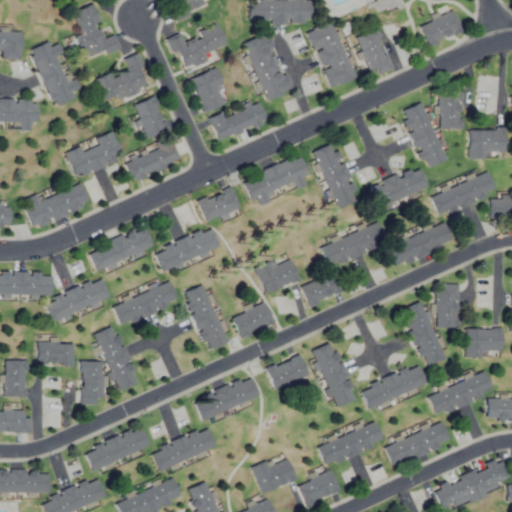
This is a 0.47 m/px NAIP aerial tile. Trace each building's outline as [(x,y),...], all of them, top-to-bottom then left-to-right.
[(204,5),(201,0),(167,0),(174,17),(204,5)] [(306,0),(250,0),(251,1),(246,0),(246,23),(307,24),(306,0)] [(70,13),(79,35),(72,37),(82,61),(116,47),(111,36),(99,40),(92,24),(98,21),(91,5),(70,13)] [(416,26),(425,47),(452,36),(449,27),(455,25),(450,12),(416,26)] [(324,89),(350,80),(329,23),(304,32),(324,89)] [(182,71),(204,62),(202,55),(223,47),(214,25),(195,32),(197,38),(181,44),(177,34),(164,39),(169,55),(175,52),(182,71)] [(367,73),(372,71),(375,77),(390,70),(372,30),(352,39),(367,73)] [(0,60),(18,61),(19,33),(0,32),(0,60)] [(263,101),(286,92),(263,35),(240,44),(263,101)] [(49,108),(71,100),(68,91),(75,88),(72,80),(63,84),(52,57),(59,55),(55,45),(47,48),(45,43),(27,51),(49,108)] [(89,81),(98,102),(120,92),(123,98),(149,87),(135,54),(120,60),(125,71),(109,78),(107,74),(89,81)] [(201,114),(225,104),(210,70),(186,81),(201,114)] [(460,93),(436,93),(436,130),(460,130),(460,93)] [(0,123),(18,123),(18,131),(27,131),(27,123),(33,123),(33,98),(0,97),(0,123)] [(143,141),(165,130),(150,98),(128,108),(143,141)] [(205,120),(215,143),(263,123),(255,104),(221,119),(219,114),(205,120)] [(422,170),(442,161),(417,104),(397,113),(422,170)] [(466,157),(502,157),(502,131),(466,131),(466,157)] [(61,154),(71,179),(120,159),(109,132),(91,140),(94,147),(80,153),(77,147),(61,154)] [(129,182),(177,162),(167,138),(152,144),(154,150),(121,164),(129,182)] [(333,210),(354,202),(332,144),(311,152),(333,210)] [(241,179),(252,207),(271,199),(268,191),(290,183),(292,191),(302,187),(299,179),(305,176),(298,157),(241,179)] [(360,193),(367,211),(416,192),(407,170),(377,182),(379,185),(360,193)] [(436,216),(493,193),(485,173),(428,196),(436,216)] [(28,229),(86,207),(77,183),(19,205),(28,229)] [(236,209),(228,188),(194,201),(202,222),(236,209)] [(511,219),(511,199),(486,200),(486,220),(511,219)] [(450,245),(442,224),(383,245),(391,266),(450,245)] [(150,247),(142,228),(84,250),(92,269),(150,247)] [(216,250),(209,229),(151,249),(158,270),(216,250)] [(325,267),(369,249),(361,230),(317,247),(325,267)] [(250,268),(262,295),(296,279),(287,259),(273,266),(270,259),(250,268)] [(0,272),(0,295),(49,296),(49,272),(0,272)] [(339,293),(331,272),(297,286),(306,307),(339,293)] [(107,299),(99,279),(41,301),(49,321),(107,299)] [(175,302),(167,282),(109,306),(117,325),(175,302)] [(223,343),(200,285),(180,293),(204,351),(223,343)] [(439,292),(433,292),(433,329),(454,329),(454,285),(439,285),(439,292)] [(238,340),(271,324),(261,302),(228,318),(238,340)] [(422,367),(440,360),(417,302),(399,309),(422,367)] [(116,393),(135,385),(111,326),(91,333),(116,393)] [(499,329),(462,329),(462,355),(499,355),(499,329)] [(351,401),(330,342),(310,350),(331,408),(351,401)] [(70,343),(33,343),(33,365),(70,365),(70,343)] [(304,378),(298,357),(264,367),(270,388),(304,378)] [(22,398),(22,361),(1,361),(1,398),(22,398)] [(98,406),(98,362),(77,362),(77,406),(98,406)] [(366,409),(422,384),(413,364),(358,389),(366,409)] [(424,395),(431,414),(489,392),(482,373),(424,395)] [(256,397),(248,377),(190,400),(198,420),(256,397)] [(511,399),(483,399),(483,421),(511,420),(511,399)] [(0,433),(25,434),(25,411),(0,411),(0,433)] [(314,447),(322,466),(379,443),(371,423),(314,447)] [(446,443),(439,424),(380,447),(388,466),(446,443)] [(80,451),(88,471),(146,447),(137,427),(80,451)] [(155,471),(212,447),(204,428),(147,452),(155,471)] [(247,468),(259,494),(293,479),(284,459),(265,467),(263,461),(247,468)] [(497,461),(430,489),(438,509),(451,503),(452,506),(507,483),(497,461)] [(46,473),(0,472),(0,492),(46,493),(46,473)] [(301,505),(335,491),(327,472),(294,485),(301,505)] [(41,511),(69,511),(103,497),(94,477),(37,503),(41,511)] [(143,511),(177,499),(170,480),(112,503),(115,511),(143,511)] [(184,489),(192,511),(214,511),(203,482),(184,489)] [(238,511),(269,511),(264,499),(238,511)]
